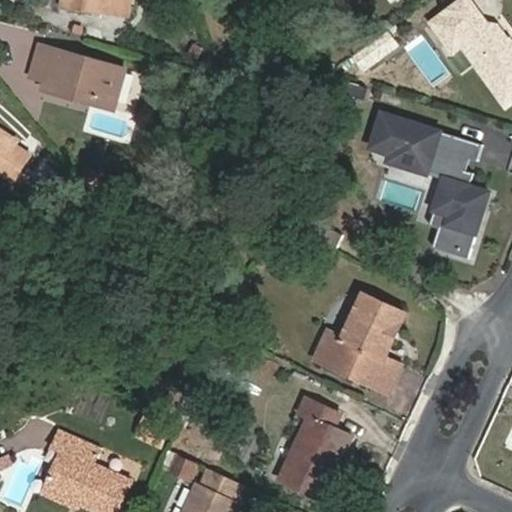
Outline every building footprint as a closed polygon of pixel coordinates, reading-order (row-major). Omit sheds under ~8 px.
[(68,10),(69,0),(61,0),(61,9),(68,10)] [(69,0),(68,10),(126,17),(128,0),(69,0)] [(464,46),(506,104),(511,99),(511,40),(511,39),(509,41),(497,25),(489,24),(487,25),(468,0),(463,0),(432,23),(454,53),(464,46)] [(194,59),(200,48),(188,41),(181,52),(194,59)] [(114,109),(126,69),(40,45),(31,75),(46,80),(43,89),(114,109)] [(484,145),(384,113),(373,148),(392,154),(390,162),(446,180),(436,211),(452,215),(449,225),(464,230),(460,244),(463,245),(459,255),(470,259),(491,192),(471,186),(475,173),(468,171),(471,159),(479,162),(484,145)] [(0,165),(17,140),(0,128),(0,165)] [(96,188),(103,171),(86,164),(80,181),(96,188)] [(452,215),(436,211),(431,226),(441,228),(435,248),(459,255),(463,245),(460,244),(464,230),(449,225),(452,215)] [(319,243),(334,250),(344,229),(329,221),(319,243)] [(385,357),(406,313),(363,293),(343,337),(327,329),(314,357),(389,392),(401,365),(385,357)] [(334,428),(340,413),(305,396),(297,413),(306,418),(277,480),(326,503),(340,475),(335,473),(353,437),(334,428)] [(169,426),(145,415),(135,435),(160,446),(169,426)] [(44,487),(77,501),(100,511),(117,511),(132,481),(92,463),(99,448),(58,430),(51,446),(61,451),(44,487)] [(196,466),(177,457),(171,469),(190,478),(196,466)] [(238,504),(247,487),(204,466),(195,484),(238,504)] [(234,511),(238,504),(195,484),(182,511),(234,511)] [(74,509),(77,501),(44,487),(41,493),(74,509)]
